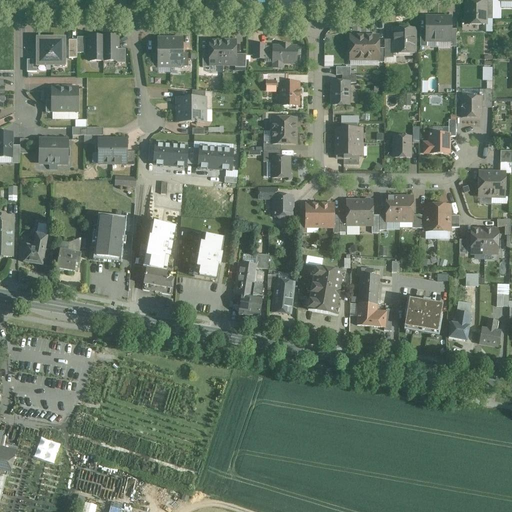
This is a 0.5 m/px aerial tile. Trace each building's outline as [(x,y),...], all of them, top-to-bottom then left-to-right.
[(465,25),(479,25),(485,25),(485,4),(465,4),(465,25)] [(438,18),(429,18),(426,18),(426,42),(436,42),(438,42),(438,18)] [(438,42),(448,42),(450,42),(450,18),(440,18),(438,18),(438,42)] [(394,30),(394,38),(393,54),(414,54),(414,31),(414,30),(394,30)] [(350,37),(350,48),(350,61),(364,61),(364,37),(350,37)] [(364,37),(364,47),(364,61),(378,61),(378,38),(378,37),(364,37)] [(103,38),(96,38),(89,38),(89,62),(97,62),(103,62),(103,38)] [(103,38),(103,61),(103,62),(104,62),(117,62),(117,41),(117,38),(103,38)] [(45,66),(46,66),(51,66),(50,40),(45,40),(44,39),(37,39),(37,47),(38,47),(38,49),(38,59),(37,59),(37,67),(44,67),(45,66)] [(64,39),(61,39),(57,39),(56,40),(51,40),(51,66),(57,66),(57,67),(62,67),(65,67),(64,59),(63,59),(63,54),(63,47),(64,47),(64,39)] [(158,40),(158,54),(158,67),(170,67),(170,42),(170,39),(158,40)] [(182,40),(172,39),(170,39),(170,67),(181,67),(182,67),(182,40)] [(68,59),(75,59),(76,59),(76,41),(69,41),(68,41),(68,59)] [(384,41),(384,48),(384,49),(384,58),(393,58),(393,54),(393,41),(384,41)] [(209,42),(209,58),(209,66),(222,66),(222,42),(209,42)] [(235,42),(227,42),(222,42),(222,66),(234,66),(235,66),(235,42)] [(265,46),(260,45),(254,45),(254,59),(264,60),(264,48),(265,48),(265,46)] [(296,48),(294,48),(289,48),(289,46),(282,46),(281,46),(281,48),(274,47),(273,48),(264,48),(264,63),(273,64),(273,62),(282,63),(283,64),(295,64),(296,63),(296,48)] [(125,64),(125,54),(125,50),(117,50),(117,62),(117,64),(125,64)] [(245,55),(243,55),(235,55),(235,65),(235,66),(235,68),(243,68),(245,68),(245,55)] [(325,56),(324,66),(333,66),(333,56),(325,56)] [(27,61),(27,62),(27,73),(37,73),(37,70),(37,69),(33,69),(33,61),(27,61)] [(350,76),(350,70),(350,68),(336,68),(336,75),(336,76),(350,76)] [(483,68),(483,81),(492,81),(492,68),(483,68)] [(274,84),(281,84),(281,83),(286,83),(286,75),(268,75),(268,80),(268,82),(274,82),(274,84)] [(281,89),(281,96),(281,106),(297,106),(297,86),(297,83),(281,83),(281,84),(274,84),(274,82),(266,82),(266,91),(276,91),(276,89),(281,89)] [(332,83),(332,102),(332,106),(348,106),(348,86),(348,83),(332,83)] [(52,90),(52,107),(52,112),(64,112),(65,90),(52,90)] [(65,111),(76,112),(78,112),(78,90),(67,90),(65,90),(65,111)] [(205,93),(202,92),(192,91),(192,99),(201,99),(205,99),(205,93)] [(479,99),(481,99),(482,99),(485,99),(485,109),(491,109),(492,109),(492,91),(479,91),(479,99)] [(205,99),(189,99),(177,99),(177,111),(203,111),(205,111),(205,99)] [(462,99),(462,104),(462,113),(461,113),(461,114),(462,114),(462,119),(479,119),(480,109),(485,109),(485,101),(485,99),(462,99)] [(205,111),(191,111),(177,111),(177,123),(205,123),(205,111)] [(272,119),(272,129),(272,132),(295,132),(296,120),(272,119)] [(359,130),(354,130),(336,130),(335,144),(356,144),(359,144),(359,130)] [(295,133),(281,133),(272,132),(272,145),(293,145),(295,145),(295,133)] [(11,134),(7,134),(6,134),(0,134),(0,158),(8,158),(11,158),(11,134)] [(448,154),(448,153),(448,152),(448,135),(430,135),(430,138),(428,140),(428,144),(430,146),(430,154),(448,154)] [(410,159),(410,144),(410,138),(393,138),(393,158),(394,158),(410,159)] [(20,154),(25,155),(28,155),(28,140),(21,140),(20,140),(20,141),(20,154)] [(53,170),(53,144),(53,141),(40,141),(39,163),(39,164),(49,165),(49,170),(53,170)] [(54,141),(53,154),(53,170),(57,170),(57,165),(67,165),(68,143),(67,141),(54,141)] [(98,141),(98,148),(98,164),(112,164),(112,143),(112,141),(98,141)] [(112,164),(120,165),(126,165),(126,141),(113,141),(112,141),(112,164)] [(154,147),(149,146),(147,162),(153,163),(153,166),(169,167),(171,146),(155,144),(154,147)] [(335,144),(335,151),(335,157),(339,157),(339,160),(358,160),(358,157),(359,157),(359,149),(359,144),(335,144)] [(20,146),(13,146),(12,146),(12,158),(11,158),(11,164),(18,164),(19,164),(20,146)] [(188,147),(171,146),(169,167),(187,169),(187,166),(192,166),(194,150),(188,149),(188,147)] [(199,150),(194,150),(192,166),(198,167),(197,169),(214,171),(216,149),(199,148),(199,150)] [(233,151),(216,149),(214,171),(231,172),(233,151)] [(280,152),(270,151),(263,151),(263,163),(270,163),(271,163),(271,158),(280,158),(280,152)] [(126,166),(130,166),(134,166),(134,153),(126,153),(126,165),(126,166)] [(271,179),(280,179),(285,179),(287,181),(289,181),(291,179),(291,177),(289,175),(289,159),(273,158),(271,159),(271,179)] [(491,198),(491,188),(492,174),(479,173),(478,197),(491,198)] [(504,198),(505,178),(505,174),(492,174),(491,197),(504,198)] [(116,178),(116,186),(135,187),(136,180),(136,179),(116,178)] [(258,200),(268,200),(273,200),(273,197),(276,197),(276,190),(262,189),(258,190),(258,200)] [(291,198),(282,197),(273,198),(273,217),(276,217),(278,219),(285,220),(286,219),(289,217),(291,217),(291,198)] [(399,222),(399,204),(399,198),(386,198),(386,222),(399,222)] [(412,198),(400,198),(399,198),(399,200),(399,222),(409,222),(412,222),(412,198)] [(346,226),(347,226),(348,226),(359,226),(359,202),(349,202),(347,202),(346,226)] [(359,226),(367,226),(368,226),(372,226),(372,202),(361,202),(359,202),(359,226)] [(315,206),(307,206),(306,206),(305,228),(319,228),(319,206),(316,205),(315,206)] [(333,228),(333,213),(333,206),(324,206),(323,205),(319,205),(319,227),(319,228),(333,228)] [(437,232),(437,229),(437,207),(425,206),(425,232),(437,232)] [(449,207),(439,206),(438,206),(437,207),(437,232),(447,233),(449,232),(449,207)] [(93,261),(121,264),(125,219),(98,216),(93,261)] [(449,217),(449,219),(449,228),(459,229),(459,218),(459,217),(449,217)] [(510,221),(509,221),(508,221),(497,221),(497,228),(504,228),(504,236),(509,236),(510,236),(510,221)] [(170,258),(176,228),(154,224),(144,268),(146,269),(147,268),(166,272),(169,258),(170,258)] [(0,257),(12,258),(12,228),(12,226),(0,225),(0,257)] [(484,255),(484,232),(484,231),(471,231),(471,255),(484,255)] [(484,255),(490,255),(497,255),(497,231),(486,231),(484,231),(484,255)] [(192,273),(194,274),(193,279),(217,283),(220,269),(222,269),(225,252),(223,252),(226,238),(201,233),(200,239),(199,238),(192,273)] [(42,266),(46,245),(47,238),(36,236),(35,242),(31,241),(30,244),(28,243),(27,247),(24,263),(42,266)] [(467,241),(465,241),(459,241),(459,253),(459,254),(465,255),(467,254),(467,241)] [(62,243),(61,245),(57,269),(74,272),(75,264),(79,265),(80,255),(67,253),(68,244),(62,243)] [(42,266),(52,268),(52,252),(45,251),(42,266)] [(256,255),(256,264),(256,269),(256,270),(267,271),(268,257),(268,256),(256,255)] [(242,298),(241,304),(239,315),(249,317),(254,286),(256,270),(256,269),(256,264),(256,257),(243,256),(242,265),(239,264),(235,297),(242,298)] [(147,269),(145,276),(143,291),(170,296),(171,295),(173,280),(165,279),(167,272),(147,268),(147,269)] [(314,312),(331,315),(337,316),(338,308),(336,307),(337,304),(341,281),(343,282),(344,273),(316,268),(315,268),(308,311),(314,312)] [(361,275),(359,291),(359,292),(358,304),(376,306),(379,277),(378,277),(372,276),(373,270),(366,269),(366,276),(361,275)] [(278,278),(277,278),(267,277),(267,290),(278,291),(278,278)] [(497,285),(497,308),(511,307),(511,301),(509,302),(509,285),(497,285)] [(254,287),(253,295),(252,297),(261,298),(262,288),(254,287)] [(292,293),(287,292),(275,291),(272,313),(289,315),(290,315),(292,293)] [(259,318),(259,315),(262,300),(262,299),(252,297),(249,317),(259,318)] [(439,337),(443,317),(441,316),(443,306),(409,300),(403,332),(439,337)] [(357,326),(368,327),(375,328),(376,306),(358,305),(357,326)] [(385,313),(376,313),(375,327),(375,328),(384,328),(385,321),(391,322),(391,311),(386,311),(385,313)] [(448,339),(458,341),(459,341),(466,343),(470,316),(456,313),(454,324),(450,324),(448,339)] [(497,347),(498,338),(499,333),(494,332),(496,322),(487,320),(485,330),(481,330),(479,344),(479,345),(497,347)] [(53,464),(60,445),(41,438),(34,457),(53,464)] [(0,504),(7,476),(11,477),(19,448),(0,443),(0,504)] [(86,494),(95,489),(91,479),(82,483),(86,494)] [(83,503),(81,511),(94,511),(96,505),(83,503)]
